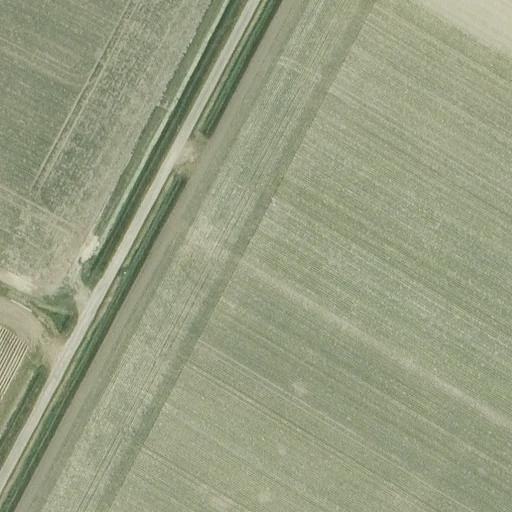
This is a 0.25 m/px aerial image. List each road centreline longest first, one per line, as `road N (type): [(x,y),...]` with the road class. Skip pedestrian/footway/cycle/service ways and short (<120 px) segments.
road 1 (track): [(110,271),(253,0)]
road 2 (track): [(110,271),(0,484)]
